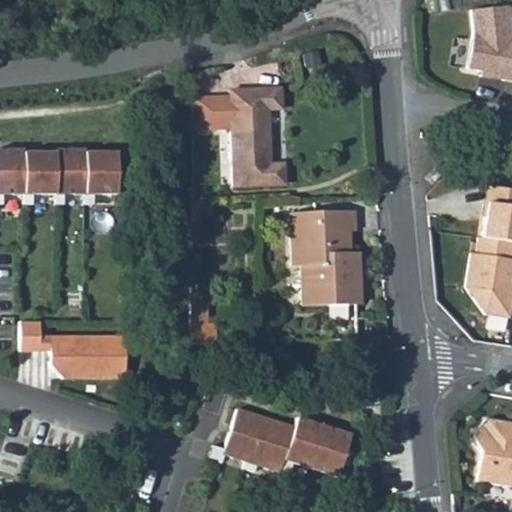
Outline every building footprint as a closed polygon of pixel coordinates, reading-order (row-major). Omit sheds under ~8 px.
[(506,9),(468,13),(470,35),(464,72),(502,78),(500,84),(511,85),(511,42),(510,42),(506,9)] [(229,98),(200,99),(201,131),(230,130),(233,188),(283,186),(282,166),(268,166),(266,111),(279,111),(278,92),(228,94),(229,98)] [(200,99),(189,100),(191,131),(201,131),(200,99)] [(22,150),(0,150),(0,204),(1,205),(1,197),(22,197),(22,154),(22,150)] [(55,151),(55,154),(55,197),(55,205),(62,205),(62,196),(84,196),(84,155),(84,151),(55,151)] [(55,154),(22,154),(22,197),(22,206),(31,206),(31,197),(55,197),(55,154)] [(114,155),(84,155),(84,196),(83,206),(92,206),(92,195),(114,196),(114,155)] [(484,207),(486,191),(479,190),(474,219),(477,219),(479,207),(484,207)] [(511,194),(486,191),(484,207),(479,207),(477,219),(474,240),(470,240),(468,257),(461,256),(456,290),(478,317),(500,321),(504,289),(501,289),(505,263),(503,262),(504,246),(511,246),(511,194)] [(210,218),(210,206),(190,206),(190,244),(198,244),(198,218),(210,218)] [(347,276),(357,275),(356,254),(347,255),(346,233),(353,233),(352,214),(289,215),(290,267),(297,267),(299,308),(357,306),(357,287),(347,287),(347,276)] [(357,287),(357,275),(347,276),(347,287),(357,287)] [(189,342),(205,342),(205,325),(206,299),(189,299),(189,342)] [(38,322),(18,322),(18,352),(48,352),(48,365),(62,378),(123,378),(123,336),(38,337),(38,322)] [(266,419),(237,410),(224,451),(212,447),(209,458),(225,463),(227,457),(246,463),(244,469),(249,471),(266,419)] [(295,428),(266,419),(249,471),(255,473),(257,466),(280,473),(295,428)] [(324,427),(298,419),(295,428),(280,473),(289,476),(293,464),(310,469),(324,427)] [(511,424),(483,420),(473,430),(472,439),(478,449),(473,483),(511,489),(511,424)] [(351,436),(324,427),(310,469),(338,478),(342,465),(348,467),(353,453),(346,451),(351,436)]
